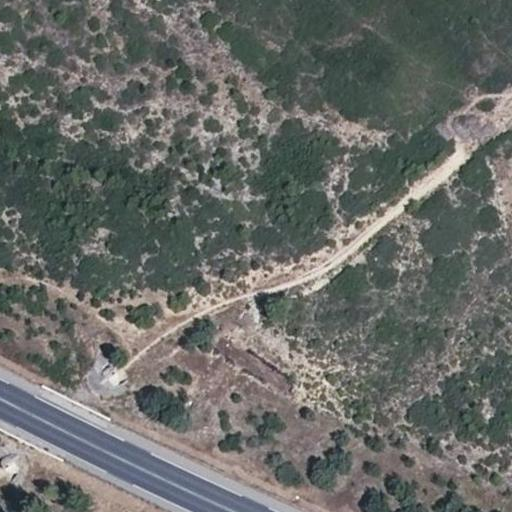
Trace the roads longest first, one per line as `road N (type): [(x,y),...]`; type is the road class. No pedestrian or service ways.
road 1 (track): [(0,466),(105,377),(210,309),(320,262),(511,111)]
road 2 (primary): [(220,511),(0,400)]
